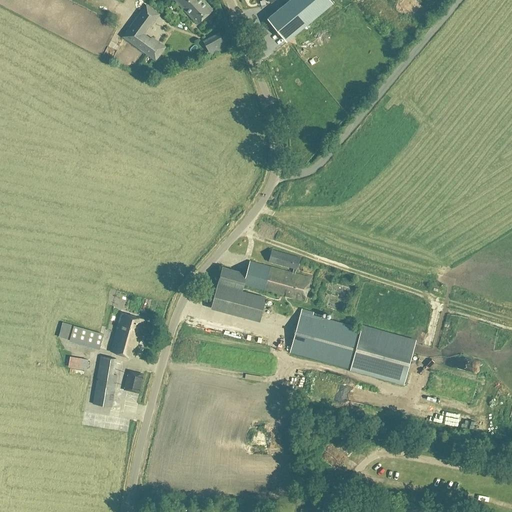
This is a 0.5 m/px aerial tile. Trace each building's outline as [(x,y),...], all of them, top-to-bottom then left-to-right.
[(213,10),(203,0),(174,0),(198,24),(213,10)] [(333,3),(330,0),(292,0),(269,20),(287,41),(333,3)] [(143,35),(157,14),(146,7),(124,39),(157,61),(166,48),(152,39),(151,41),(143,35)] [(226,46),(219,32),(203,41),(210,54),(226,46)] [(273,250),(269,262),(298,270),(301,258),(273,250)] [(247,273),(222,266),(212,306),(261,319),(266,298),(242,291),(244,285),(305,301),(310,280),(250,264),(247,273)] [(343,310),(347,301),(341,298),(337,308),(343,310)] [(302,309),(301,312),(290,352),(351,368),(350,370),(404,385),(416,340),(363,325),(362,329),(312,315),(313,312),(302,309)] [(111,352),(134,358),(144,324),(151,327),(153,320),(146,318),(145,320),(122,313),(111,352)] [(59,336),(71,340),(99,348),(103,334),(74,326),(75,325),(63,322),(59,336)] [(213,329),(231,334),(232,329),(214,324),(213,329)] [(70,356),(68,367),(87,370),(89,359),(70,356)] [(101,356),(93,404),(112,407),(117,375),(113,374),(116,359),(101,356)] [(511,399),(496,396),(488,433),(497,435),(498,431),(503,432),(505,422),(511,423),(511,412),(511,413),(511,407),(511,399)] [(304,497),(300,511),(311,511),(312,510),(320,511),(322,511),(324,502),(304,497)]
